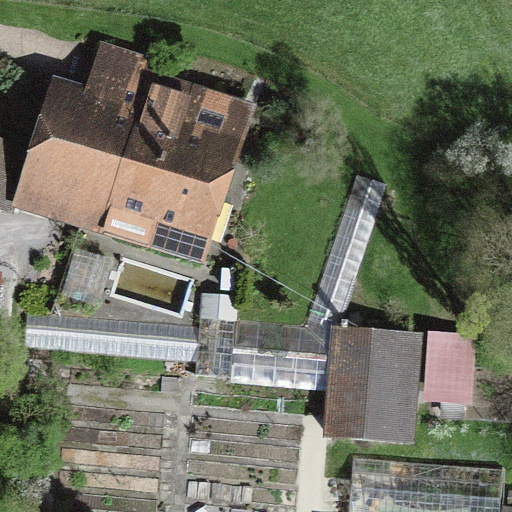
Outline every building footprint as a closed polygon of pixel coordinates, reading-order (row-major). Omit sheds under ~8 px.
[(53,111),(26,195),(127,228),(130,219),(195,240),(235,117),(114,77),(98,125),(53,111)] [(0,143),(0,207),(8,210),(26,152),(0,143)] [(27,312),(24,348),(196,363),(195,375),(332,389),(328,436),(398,443),(407,336),(347,330),(348,323),(341,322),(386,186),(355,176),(305,326),(232,319),(234,301),(205,298),(200,327),(27,312)] [(438,393),(436,423),(479,426),(481,396),(438,393)] [(352,455),(347,511),(499,511),(504,467),(352,455)]
